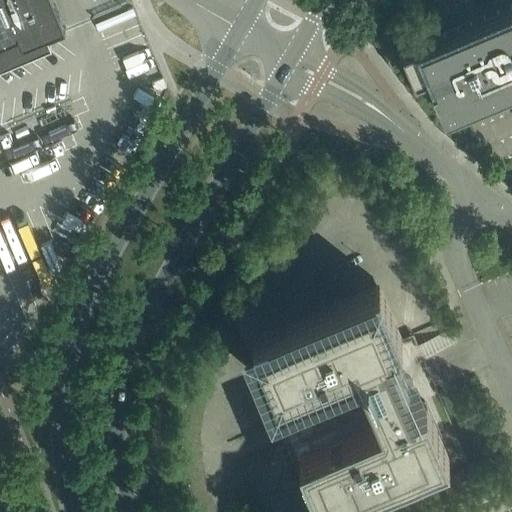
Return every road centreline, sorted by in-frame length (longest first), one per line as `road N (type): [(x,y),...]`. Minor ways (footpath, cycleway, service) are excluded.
road 1 (secondary): [(240,29),(76,328),(59,440),(72,511)]
road 2 (secondary): [(133,511),(118,437),(131,344),(290,58)]
road 3 (unknown): [(490,337),(377,390),(356,385),(337,365),(320,316),(316,240)]
road 4 (unclassified): [(511,224),(399,126),(290,58)]
